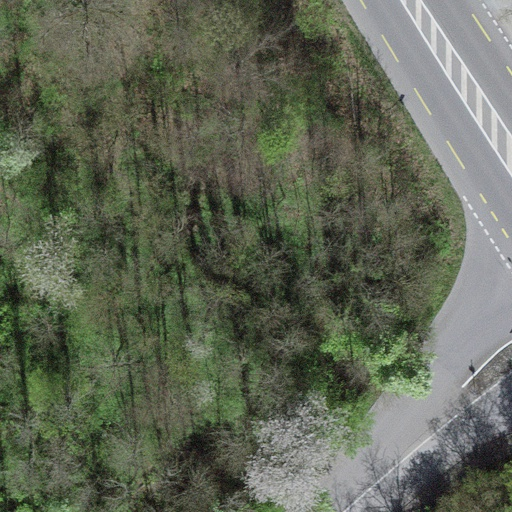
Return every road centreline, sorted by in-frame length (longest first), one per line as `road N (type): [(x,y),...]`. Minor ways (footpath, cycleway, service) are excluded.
road 1 (tertiary): [(342,511),(511,353)]
road 2 (secondary): [(511,153),(413,0)]
